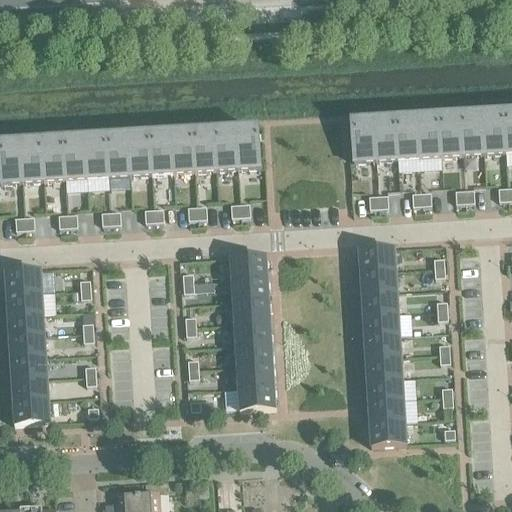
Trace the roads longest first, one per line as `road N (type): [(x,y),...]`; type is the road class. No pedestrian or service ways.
road 1 (residential): [(473,227),(128,248)]
road 2 (residential): [(84,460),(288,448),(362,511)]
road 3 (residential): [(490,487),(473,227)]
road 4 (residential): [(139,428),(128,248)]
road 5 (residential): [(128,248),(0,256)]
